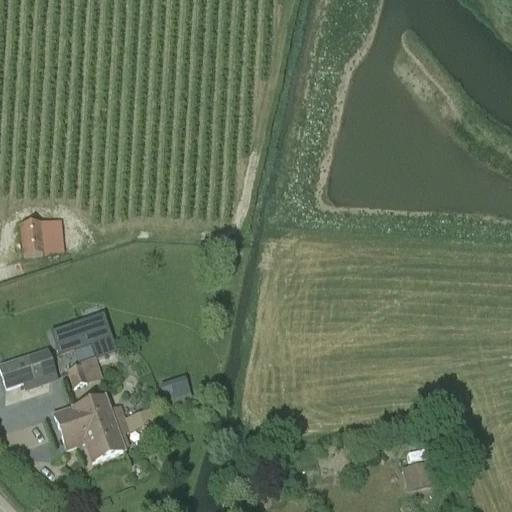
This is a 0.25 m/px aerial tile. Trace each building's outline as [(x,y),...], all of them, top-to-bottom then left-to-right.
[(45,259),(42,228),(19,229),(22,262),(45,259)] [(59,359),(91,348),(95,359),(96,362),(115,356),(110,342),(103,319),(51,336),(57,353),(59,359)] [(54,376),(47,354),(0,370),(0,381),(4,392),(35,382),(54,376)] [(82,370),(66,376),(71,393),(87,388),(82,370)] [(162,396),(168,417),(193,409),(187,389),(162,396)] [(103,404),(53,421),(66,454),(84,447),(91,468),(122,457),(121,453),(128,451),(124,439),(157,425),(151,412),(124,422),(121,413),(108,419),(103,404)] [(434,464),(403,471),(410,499),(441,491),(434,464)]
